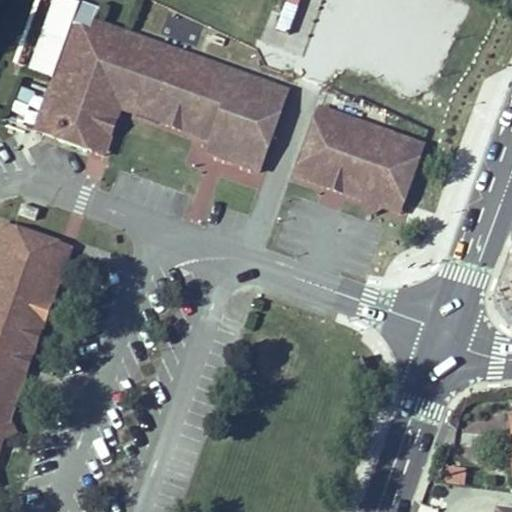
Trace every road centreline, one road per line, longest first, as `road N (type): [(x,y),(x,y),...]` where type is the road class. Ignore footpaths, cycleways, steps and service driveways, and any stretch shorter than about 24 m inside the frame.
road 1 (secondary): [(511,112),(431,332)]
road 2 (secondary): [(431,332),(366,511)]
road 3 (secondary): [(399,511),(459,346)]
road 4 (secondary): [(459,346),(511,199)]
